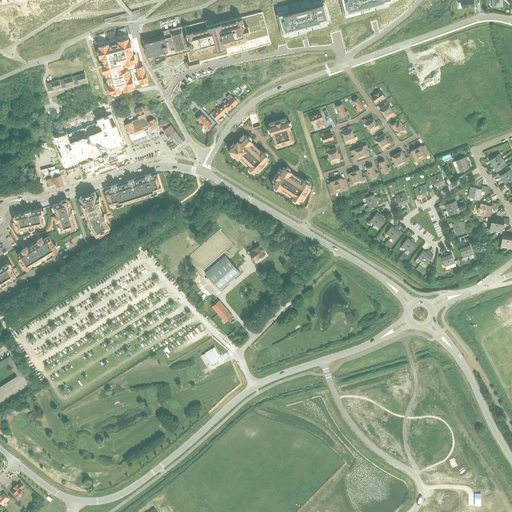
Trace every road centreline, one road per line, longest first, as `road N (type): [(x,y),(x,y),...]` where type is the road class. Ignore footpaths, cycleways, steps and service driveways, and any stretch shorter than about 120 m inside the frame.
road 1 (tertiary): [(389,284),(203,172)]
road 2 (unclassified): [(344,65),(477,18),(511,20)]
road 3 (tertiary): [(203,172),(156,165),(41,199)]
road 4 (residential): [(211,156),(258,98),(344,65)]
road 5 (residential): [(211,156),(188,139),(132,24)]
road 6 (unclassified): [(254,386),(382,337)]
road 7 (secondary): [(511,460),(448,345)]
road 8 (unclassified): [(157,469),(254,386)]
